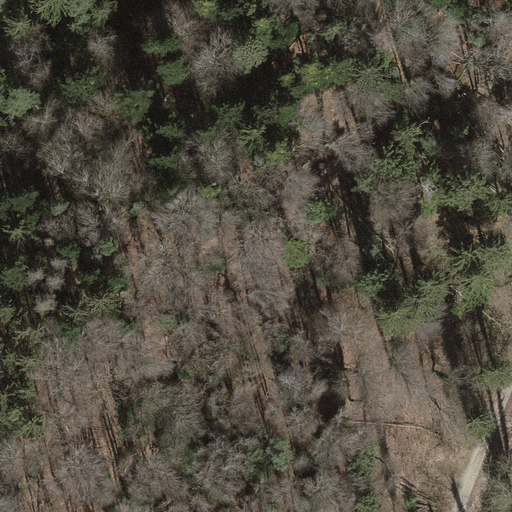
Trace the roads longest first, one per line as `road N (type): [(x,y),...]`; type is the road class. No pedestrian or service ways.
road 1 (track): [(198,0),(0,191)]
road 2 (track): [(511,375),(460,511)]
